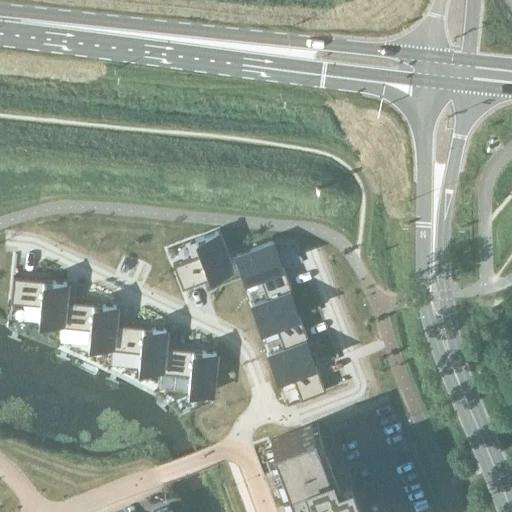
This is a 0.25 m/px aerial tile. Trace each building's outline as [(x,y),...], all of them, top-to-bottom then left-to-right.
[(201,253),(173,264),(182,288),(219,274),(218,273),(232,268),(218,231),(196,239),(201,253)] [(273,241),(236,255),(244,277),(258,272),(268,298),(289,290),(290,292),(293,290),(282,261),(281,262),(273,241)] [(13,276),(10,302),(39,305),(38,320),(60,322),(62,323),(64,300),(66,283),(44,281),(44,279),(13,276)] [(268,298),(252,304),(261,327),(275,321),(285,347),(306,339),(306,341),(309,340),(298,311),(297,311),(290,292),(289,290),(268,298)] [(60,322),(60,326),(89,329),(88,344),(110,346),(112,346),(114,323),(116,306),(93,304),(94,303),(64,300),(62,323),(60,322)] [(110,346),(110,349),(139,352),(138,367),(160,369),(161,369),(164,347),(166,330),(143,327),(143,326),(114,323),(112,346),(110,346)] [(285,347),(268,353),(277,376),(291,371),(301,398),(326,389),(315,360),(314,360),(306,341),(306,339),(285,347)] [(160,369),(159,372),(189,375),(187,390),(211,393),(215,353),(193,351),(193,350),(164,347),(161,369),(160,369)] [(356,511),(342,474),(332,478),(311,424),(270,440),(291,496),(302,492),(309,511),(356,511)]
